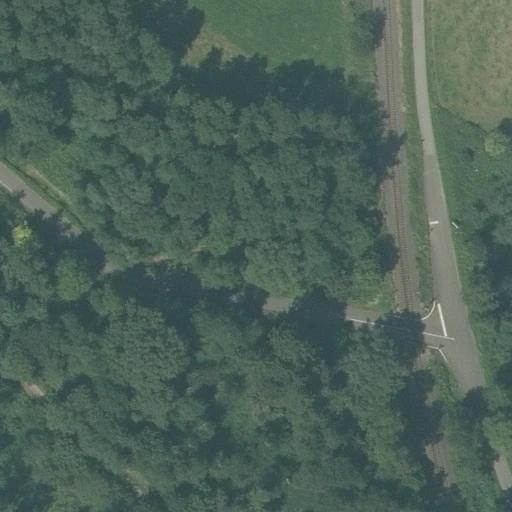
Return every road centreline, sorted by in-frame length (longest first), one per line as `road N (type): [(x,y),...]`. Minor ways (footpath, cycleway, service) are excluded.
road 1 (unclassified): [(466,340),(219,298),(102,262),(0,170)]
road 2 (unknown): [(0,323),(178,511)]
road 3 (track): [(0,346),(157,511)]
road 4 (unclassified): [(437,207),(416,0)]
road 5 (unclassified): [(466,340),(487,437),(511,489)]
road 6 (unclassified): [(437,207),(466,340)]
